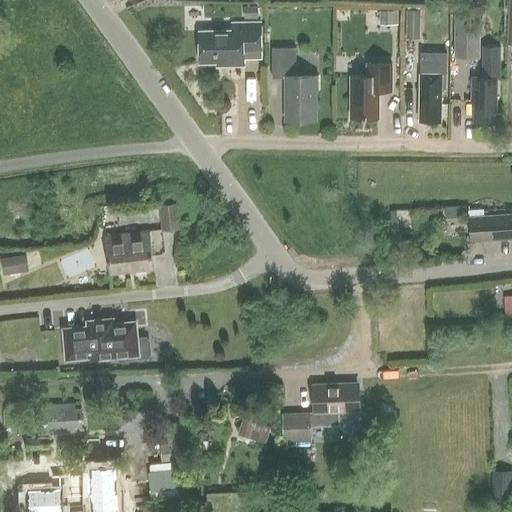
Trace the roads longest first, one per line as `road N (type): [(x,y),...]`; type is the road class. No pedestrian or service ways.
road 1 (residential): [(272,255),(212,289),(0,312)]
road 2 (residential): [(365,376),(112,384)]
road 3 (residential): [(196,146),(401,149)]
road 4 (residential): [(196,146),(0,170)]
road 5 (residential): [(89,0),(196,146)]
road 6 (residential): [(511,267),(362,282)]
road 7 (residential): [(511,370),(365,376)]
road 8 (residential): [(196,146),(272,255)]
